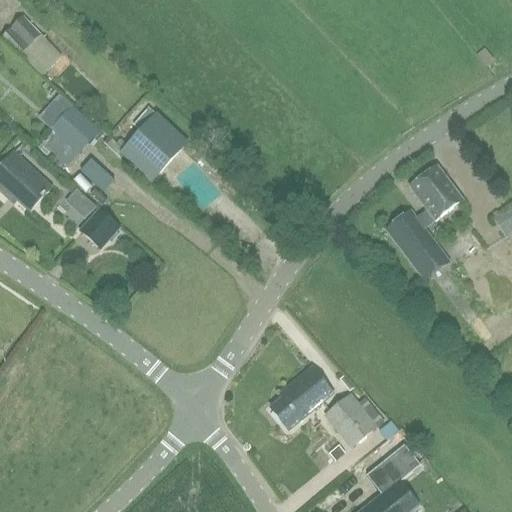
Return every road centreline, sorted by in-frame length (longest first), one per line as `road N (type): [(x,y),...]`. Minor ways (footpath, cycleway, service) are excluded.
road 1 (residential): [(199,407),(343,203),(404,151),(511,84)]
road 2 (residential): [(199,407),(0,257)]
road 3 (residential): [(104,511),(199,407)]
road 4 (residential): [(267,511),(199,407)]
